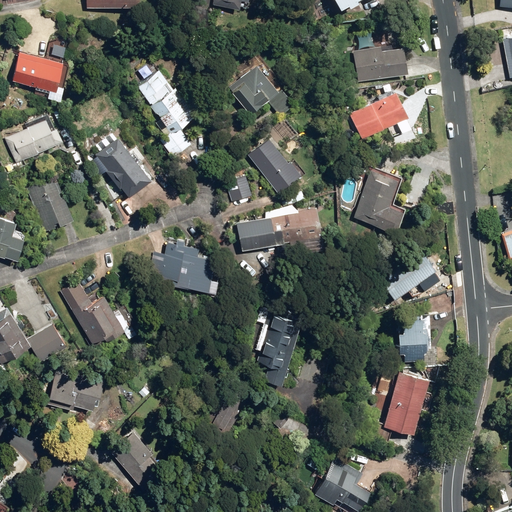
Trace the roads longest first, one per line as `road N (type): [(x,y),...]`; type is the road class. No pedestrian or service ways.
road 1 (residential): [(443,0),(477,310)]
road 2 (residential): [(0,277),(206,205)]
road 3 (residential): [(477,310),(479,350),(453,511)]
